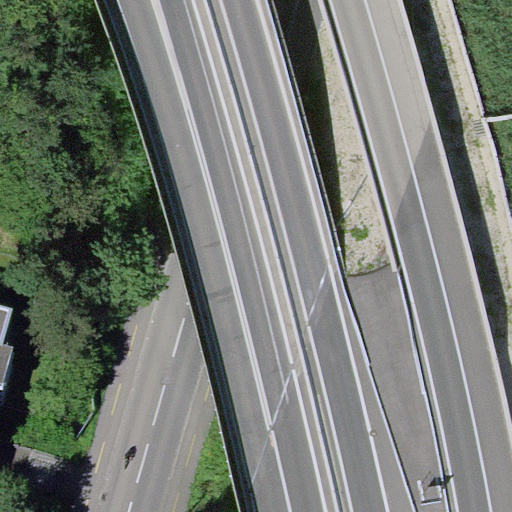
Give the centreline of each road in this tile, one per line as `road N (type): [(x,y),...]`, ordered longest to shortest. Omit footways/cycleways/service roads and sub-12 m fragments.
road 1 (tertiary): [(261,0),(127,511)]
road 2 (trunk): [(369,511),(239,0)]
road 3 (trunk): [(491,511),(455,333),(364,0)]
road 4 (trunk): [(172,0),(299,511)]
